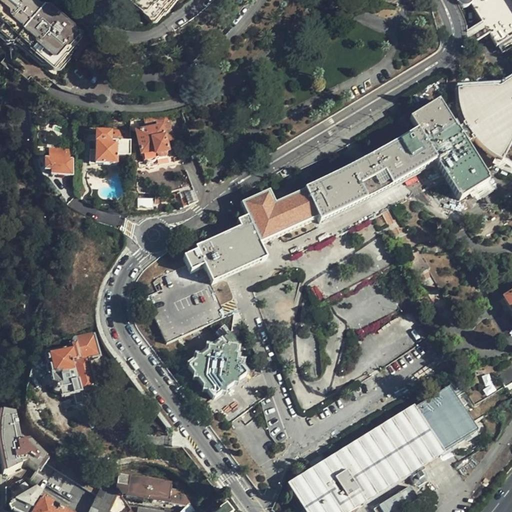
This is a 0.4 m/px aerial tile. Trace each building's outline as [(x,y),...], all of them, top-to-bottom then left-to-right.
[(79,33),(48,5),(44,9),(34,0),(0,0),(0,28),(16,42),(19,38),(55,70),(84,37),(79,33)] [(124,0),(153,25),(174,0),(124,0)] [(511,38),(511,0),(467,0),(496,48),(511,38)] [(268,194),(241,205),(247,219),(256,240),(259,246),(264,245),(266,244),(268,243),(270,242),(272,241),(274,240),(276,239),(278,238),(280,237),(283,236),(285,236),(287,235),(289,234),(291,232),(293,232),(295,231),(297,230),(300,229),(302,228),(304,227),(306,226),(308,225),(310,224),(312,223),(314,222),(317,221),(318,226),(321,224),(324,223),(327,222),(329,220),(332,219),(335,218),(338,216),(341,215),(343,213),(346,212),(349,211),(351,209),(354,208),(357,206),(359,205),(362,203),(365,202),(368,200),(370,199),(373,197),(376,196),(378,194),(381,193),(384,191),(386,190),(388,189),(390,187),(392,186),(394,185),(396,184),(398,183),(400,182),(402,180),(403,179),(405,178),(407,177),(409,176),(411,175),(413,174),(415,172),(417,171),(419,170),(421,169),(422,167),(424,167),(426,165),(428,164),(430,163),(432,162),(434,161),(457,199),(487,182),(462,143),(471,137),(472,139),(473,140),(474,141),(475,142),(476,143),(477,144),(478,145),(479,147),(480,148),(481,149),(482,150),(483,151),(484,152),(485,153),(486,154),(487,155),(489,156),(490,157),(491,158),(492,159),(494,160),(495,161),(496,162),(497,162),(498,163),(511,140),(511,84),(510,82),(497,90),(457,90),(457,92),(457,93),(457,94),(457,96),(457,97),(458,99),(458,100),(458,102),(458,103),(458,104),(459,106),(459,107),(459,109),(460,110),(460,111),(461,113),(461,114),(461,116),(462,117),(462,118),(463,120),(463,121),(464,122),(464,124),(465,125),(455,131),(437,102),(408,119),(415,131),(413,133),(410,135),(407,137),(404,138),(401,140),(398,142),(395,143),(392,145),(389,146),(386,148),(384,150),(381,152),(378,153),(375,155),(372,157),(369,158),(366,160),(363,161),(360,163),(357,165),(354,166),(351,168),(348,170),(345,171),(342,173),(340,175),(337,176),(334,177),(332,179),(329,180),(326,182),(324,183),(321,184),(318,186),(315,187),(313,188),(310,189),(307,191),(304,192),(302,193),(299,194),(296,196),(293,197),(290,198),(288,199),(285,200),(282,202),(279,203),(276,204),(273,205),(268,194)] [(174,139),(167,122),(160,125),(161,127),(135,134),(140,157),(142,156),(143,163),(145,163),(150,166),(153,165),(155,161),(166,159),(165,154),(167,153),(165,142),(174,139)] [(117,158),(129,158),(130,141),(110,141),(110,134),(96,134),(96,150),(89,150),(89,165),(116,166),(117,158)] [(72,177),(72,161),(43,161),(43,173),(50,173),(50,178),(72,177)] [(188,205),(197,202),(195,194),(183,198),(186,206),(188,205)] [(244,219),(240,211),(235,213),(238,221),(244,219)] [(238,224),(240,228),(247,245),(256,240),(247,219),(238,224)] [(240,228),(231,233),(221,236),(212,241),(195,247),(197,251),(203,266),(210,286),(226,278),(236,274),(244,270),(265,261),(259,246),(256,240),(247,245),(240,228)] [(203,266),(197,251),(183,257),(185,264),(188,272),(203,266)] [(61,400),(74,397),(85,394),(95,391),(92,378),(88,360),(100,358),(94,335),(74,340),(72,343),(68,344),(68,349),(45,354),(48,366),(46,368),(46,370),(46,372),(47,374),(49,376),(51,377),(53,387),(52,389),(52,392),(53,394),(55,395),(57,396),(59,394),(61,400)] [(246,376),(235,362),(225,362),(225,350),(219,346),(185,369),(209,402),(246,376)] [(225,362),(235,362),(235,348),(225,348),(225,350),(225,362)] [(350,511),(476,434),(448,389),(290,487),(305,511),(350,511)] [(85,394),(74,397),(77,406),(87,403),(85,394)] [(41,466),(95,500),(101,486),(51,455),(46,461),(27,447),(18,448),(12,422),(0,420),(0,460),(6,480),(6,475),(25,468),(36,475),(41,466)] [(36,475),(29,484),(37,489),(36,492),(39,494),(68,511),(88,511),(94,501),(95,500),(41,466),(36,475)] [(119,478),(102,483),(101,486),(95,500),(94,501),(88,511),(193,511),(181,494),(170,493),(170,485),(119,478)] [(37,489),(29,484),(10,506),(11,510),(14,511),(61,511),(59,510),(58,511),(48,511),(47,509),(50,505),(41,499),(36,508),(32,505),(39,494),(36,492),(37,489)]
